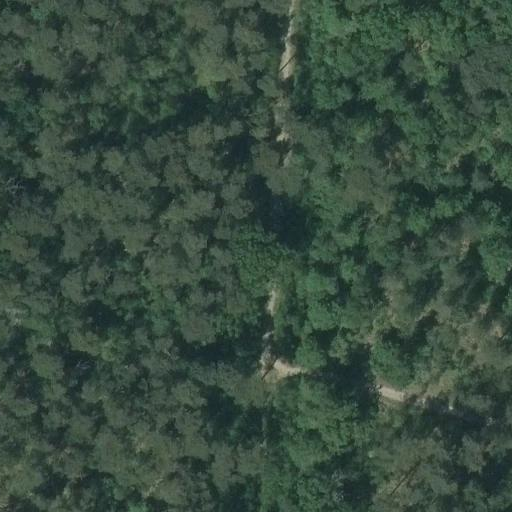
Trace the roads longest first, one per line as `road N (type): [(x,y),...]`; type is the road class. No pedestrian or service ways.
road 1 (track): [(270,376),(291,0)]
road 2 (track): [(262,511),(270,376)]
